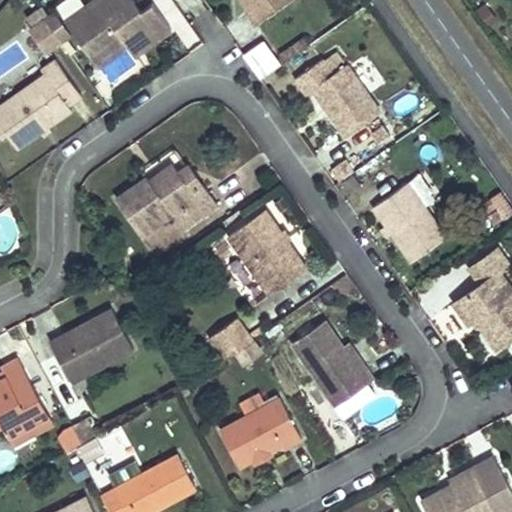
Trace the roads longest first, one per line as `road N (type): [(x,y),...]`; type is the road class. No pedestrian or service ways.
road 1 (residential): [(266,511),(420,428),(436,389),(426,361),(237,97),(214,87),(189,89),(81,162),(66,189),(56,280),(0,319)]
road 2 (tertiary): [(511,122),(423,0)]
